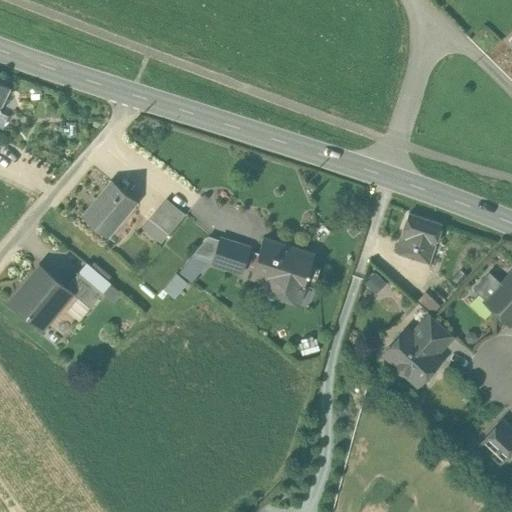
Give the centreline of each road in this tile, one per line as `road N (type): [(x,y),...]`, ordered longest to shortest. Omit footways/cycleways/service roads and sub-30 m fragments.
road 1 (secondary): [(388,177),(0,53)]
road 2 (track): [(0,259),(132,96)]
road 3 (residential): [(388,177),(437,21)]
road 4 (secondary): [(511,227),(388,177)]
